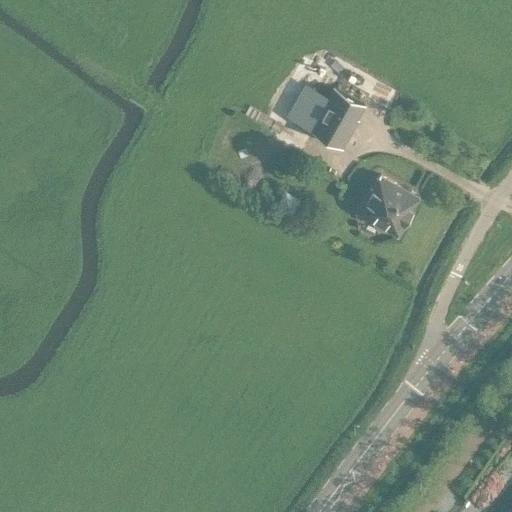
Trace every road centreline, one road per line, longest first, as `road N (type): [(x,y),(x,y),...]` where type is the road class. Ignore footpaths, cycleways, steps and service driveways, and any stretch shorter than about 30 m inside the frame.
road 1 (unclassified): [(431,365),(451,282),(511,175)]
road 2 (tertiary): [(319,511),(431,365)]
road 3 (residential): [(420,511),(511,399)]
road 4 (tertiary): [(431,365),(511,274)]
